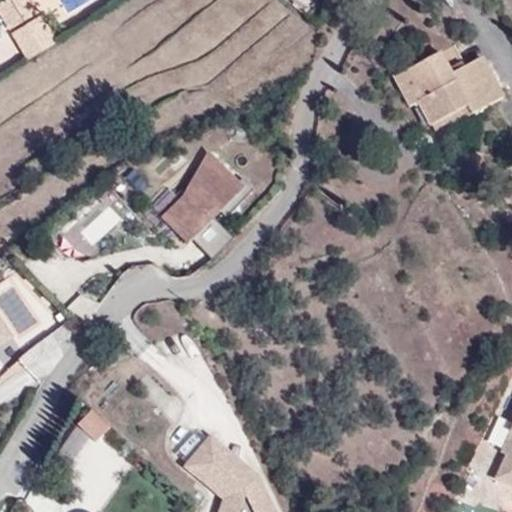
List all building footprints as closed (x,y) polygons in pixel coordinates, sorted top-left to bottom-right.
[(0,11),(10,28),(37,13),(29,0),(3,0),(0,2),(0,11)] [(28,57),(54,42),(39,17),(14,32),(28,57)] [(468,106),(471,112),(472,115),(504,97),(483,58),(453,74),(442,53),(397,77),(411,106),(421,101),(433,125),(468,106)] [(436,131),(471,112),(468,106),(433,125),(436,131)] [(192,240),(212,260),(233,238),(213,219),(220,212),(225,218),(253,189),(242,178),(235,184),(233,181),(234,180),(213,159),(195,176),(203,184),(182,205),(179,202),(164,217),(176,230),(178,227),(183,232),(179,236),(187,244),(192,240)] [(203,184),(195,176),(174,198),(167,191),(143,215),(172,243),(179,236),(183,232),(178,227),(176,230),(164,217),(179,202),(182,205),(203,184)] [(0,343),(11,336),(0,319),(0,343)] [(85,434),(97,445),(113,426),(95,410),(65,445),(71,450),(85,434)] [(511,432),(503,451),(509,455),(504,464),(511,467),(511,432)] [(214,434),(203,447),(244,482),(252,498),(269,490),(261,474),(214,434)] [(279,511),(269,490),(252,498),(244,482),(203,447),(189,463),(227,495),(221,511),(279,511)] [(511,467),(504,464),(498,478),(511,484),(511,467)]
